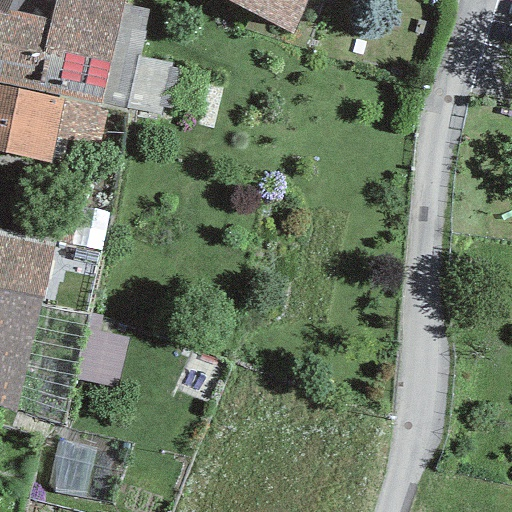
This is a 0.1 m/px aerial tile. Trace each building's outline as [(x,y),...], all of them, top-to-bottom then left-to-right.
[(0,0),(0,12),(3,14),(4,10),(9,0),(0,0)] [(122,6),(123,0),(53,0),(50,19),(45,38),(136,56),(140,57),(147,11),(122,6)] [(305,0),(225,0),(292,33),(305,0)] [(108,106),(126,109),(136,56),(45,38),(50,19),(4,10),(3,14),(0,12),(0,84),(63,97),(108,106)] [(171,63),(140,57),(136,56),(126,109),(161,118),(163,108),(170,109),(177,69),(169,67),(171,63)] [(0,152),(50,163),(54,142),(63,97),(0,84),(0,152)] [(108,106),(63,97),(54,142),(100,142),(108,106)] [(53,245),(0,234),(0,289),(42,297),(53,245)] [(0,406),(16,413),(42,297),(0,289),(0,406)] [(116,389),(130,323),(88,313),(73,380),(116,389)]
